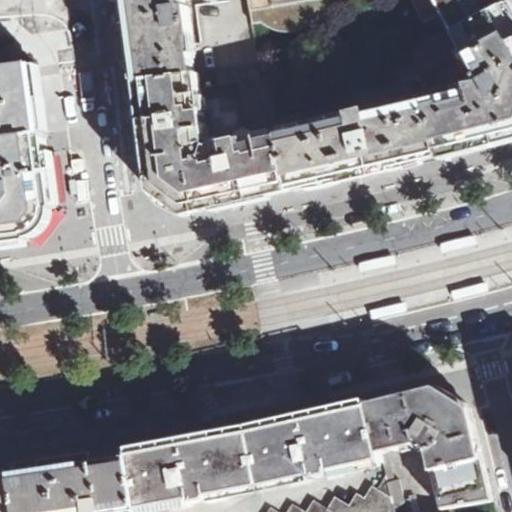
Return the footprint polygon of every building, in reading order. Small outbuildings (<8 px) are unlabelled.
[(130,0),(141,82),(193,74),(189,37),(191,37),(187,7),(185,7),(183,0),(130,0)] [(249,0),(254,24),(262,22),(267,26),(272,29),(277,31),(281,32),(285,32),(290,32),(295,32),(300,31),(307,28),(312,25),(317,21),(321,17),(324,13),(326,9),(328,3),(328,0),(413,0),(426,24),(444,14),(454,32),(508,3),(506,0),(249,0)] [(498,142),(511,138),(511,9),(508,3),(454,32),(414,53),(420,75),(433,72),(432,68),(464,52),(481,86),(457,91),(457,89),(425,96),(426,101),(441,157),(498,142)] [(140,82),(155,190),(188,215),(201,212),(254,200),(293,191),(277,120),(263,65),(193,74),(141,82),(140,82)] [(0,139),(46,132),(42,95),(38,66),(0,71),(0,139)] [(403,166),(441,157),(426,101),(409,104),(410,108),(397,111),(396,108),(325,125),(326,129),(314,131),(313,128),(305,130),(301,114),(277,120),(293,191),(328,183),(403,166)] [(0,245),(32,241),(57,209),(46,132),(0,139),(0,245)] [(444,240),(446,249),(481,240),(479,231),(444,240)] [(364,268),(400,259),(398,252),(362,261),(363,265),(364,268)] [(490,279),(455,289),(457,296),(492,286),(490,279)] [(373,307),(375,315),(410,307),(408,299),(373,307)] [(444,510),(495,503),(473,410),(471,408),(440,389),(436,388),(370,404),(382,456),(419,447),(428,451),(444,510)] [(384,462),(382,456),(370,404),(290,422),(203,440),(132,453),(143,511),(169,505),(384,462)] [(142,511),(143,511),(132,453),(111,456),(98,458),(87,460),(15,471),(20,511),(142,511)] [(20,511),(15,471),(2,472),(0,472),(0,511),(20,511)] [(395,511),(390,484),(386,473),(379,487),(374,485),(365,497),(359,494),(350,505),(335,496),(326,507),(314,500),(306,511),(293,505),(288,511),(276,511),(271,509),(268,511),(395,511)] [(414,511),(411,500),(405,501),(400,481),(390,484),(395,511),(414,511)]
